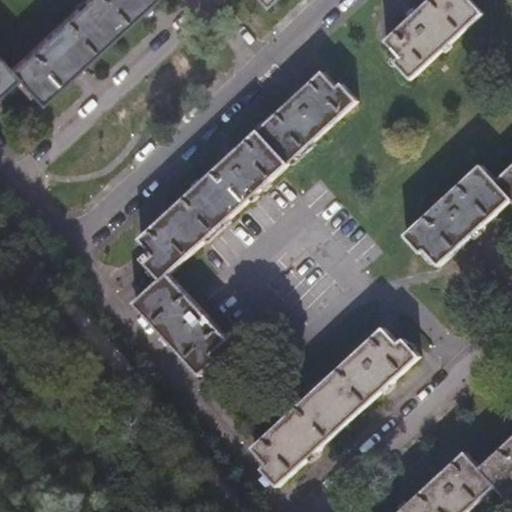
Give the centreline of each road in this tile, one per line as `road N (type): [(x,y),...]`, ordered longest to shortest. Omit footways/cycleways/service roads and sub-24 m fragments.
road 1 (track): [(244,511),(105,339),(28,272),(0,234)]
road 2 (residential): [(328,0),(65,251)]
road 3 (residential): [(282,511),(65,251)]
road 4 (residential): [(511,316),(295,511)]
